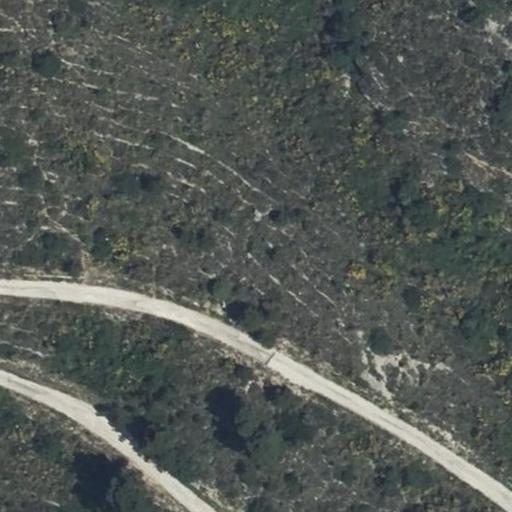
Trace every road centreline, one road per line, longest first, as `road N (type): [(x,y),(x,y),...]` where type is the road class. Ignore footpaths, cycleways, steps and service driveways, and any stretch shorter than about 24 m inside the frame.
road 1 (track): [(0,289),(176,316),(408,433),(511,502)]
road 2 (track): [(247,511),(90,413),(0,379)]
